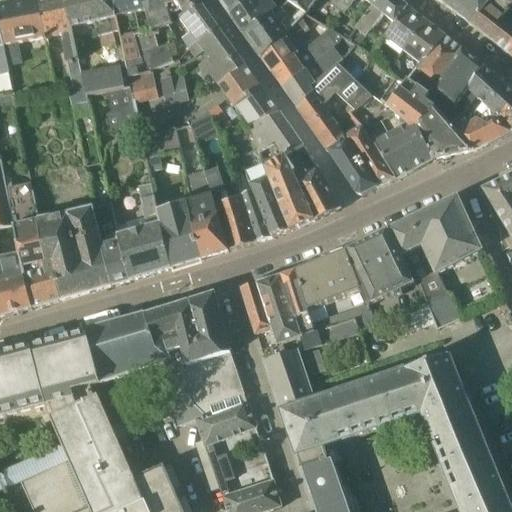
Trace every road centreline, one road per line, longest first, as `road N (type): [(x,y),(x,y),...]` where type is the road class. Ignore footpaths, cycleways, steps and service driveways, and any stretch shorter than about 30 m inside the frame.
road 1 (residential): [(212,0),(359,220)]
road 2 (residential): [(298,511),(227,272)]
road 3 (residential): [(0,342),(227,272)]
road 4 (residential): [(227,272),(359,220)]
road 5 (residential): [(511,79),(415,0)]
